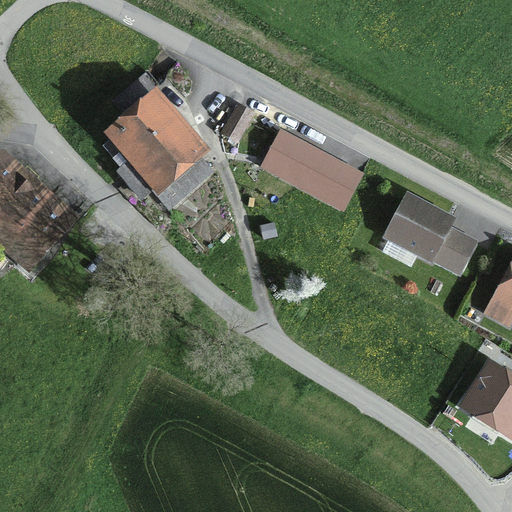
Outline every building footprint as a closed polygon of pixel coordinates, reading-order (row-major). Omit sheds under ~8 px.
[(167,207),(210,170),(153,102),(109,140),(131,165),(121,174),(141,197),(151,188),(167,207)] [(222,133),(237,142),(252,115),(237,107),(222,133)] [(357,178),(281,138),(266,166),(342,206),(357,178)] [(1,159),(0,159),(0,241),(28,266),(69,220),(1,159)] [(459,273),(475,243),(447,228),(451,220),(408,198),(388,236),(459,273)] [(511,270),(497,298),(511,305),(511,270)] [(511,379),(490,366),(462,409),(511,439),(511,379)]
